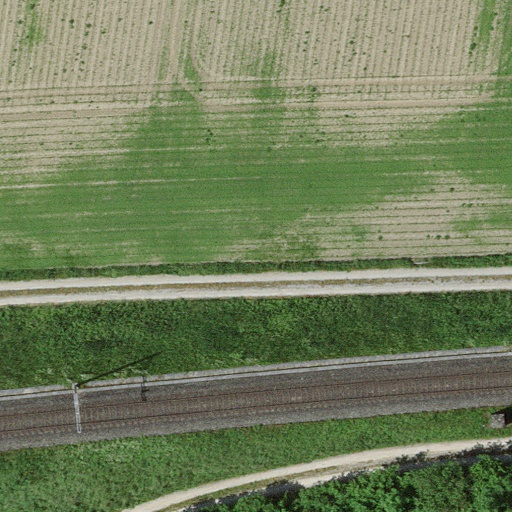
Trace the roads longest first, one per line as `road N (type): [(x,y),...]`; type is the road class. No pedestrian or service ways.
road 1 (track): [(0,293),(511,277)]
road 2 (track): [(511,456),(355,471),(186,511)]
